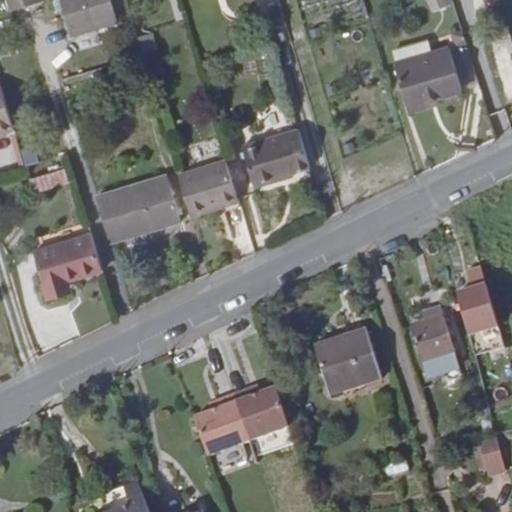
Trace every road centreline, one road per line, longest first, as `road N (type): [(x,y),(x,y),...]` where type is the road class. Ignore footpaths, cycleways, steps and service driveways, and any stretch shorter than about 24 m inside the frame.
road 1 (residential): [(0,406),(511,156)]
road 2 (unknown): [(444,511),(355,228)]
